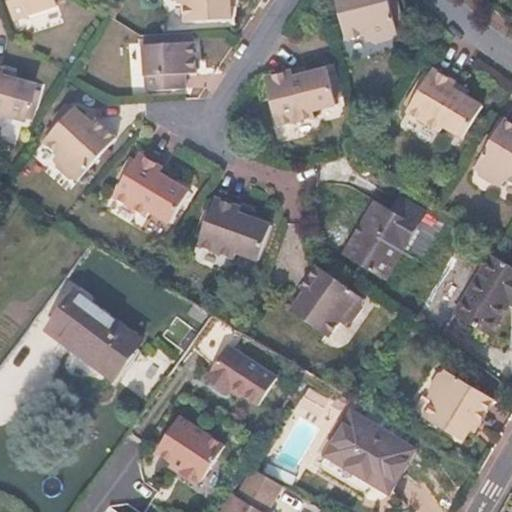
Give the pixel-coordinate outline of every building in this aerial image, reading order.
[(60,5),(58,0),(10,0),(16,19),(60,5)] [(234,17),(233,7),(232,0),(182,0),(182,2),(190,1),(191,20),(234,17)] [(338,0),(346,35),(364,31),(366,37),(371,36),(375,39),(391,36),(392,32),(398,29),(391,0),(338,0)] [(200,73),(197,40),(147,44),(150,91),(190,89),(189,73),(200,73)] [(312,64),(296,67),(297,72),(313,69),(312,64)] [(297,72),(296,67),(269,73),(281,121),(318,113),(316,106),(336,101),(327,66),(313,69),(297,72)] [(1,75),(3,68),(0,67),(0,116),(1,113),(25,120),(35,84),(16,79),(1,75)] [(18,72),(3,68),(1,75),(16,79),(18,72)] [(478,109),(461,98),(447,90),(450,85),(427,71),(402,113),(434,132),(437,128),(457,141),(478,109)] [(447,90),(461,98),(464,93),(450,85),(447,90)] [(93,122),(84,114),(77,107),(47,139),(60,152),(56,156),(60,160),(59,166),(71,175),(75,175),(80,179),(119,137),(98,118),(93,122)] [(89,110),(84,114),(93,122),(98,118),(89,110)] [(511,123),(501,118),(472,165),(476,169),(477,174),(492,183),(497,182),(500,184),(504,178),(511,182),(511,123)] [(187,188),(171,179),(157,172),(160,166),(136,152),(111,197),(144,215),(148,209),(170,221),(187,188)] [(157,172),(171,179),(174,174),(160,166),(157,172)] [(238,209),(240,203),(214,195),(198,241),(234,253),(236,247),(260,255),(272,220),(253,214),(238,209)] [(375,197),(343,253),(393,281),(425,225),(375,197)] [(255,208),(240,203),(238,209),(253,214),(255,208)] [(458,251),(419,318),(442,331),(453,312),(489,333),(507,302),(511,294),(511,266),(488,252),(481,265),(458,251)] [(307,292),(300,303),(293,312),(329,337),(339,322),(345,326),(348,321),(353,321),(363,307),(361,302),(363,298),(317,266),(301,288),(307,292)] [(78,343),(74,348),(115,378),(142,340),(92,303),(96,296),(82,286),(78,292),(75,290),(47,328),(63,340),(67,335),(78,343)] [(294,298),(300,303),(307,292),(301,288),(294,298)] [(63,340),(74,348),(78,343),(67,335),(63,340)] [(226,392),(228,389),(231,386),(243,394),(257,405),(276,378),(228,345),(206,377),(226,392)] [(475,422),(481,425),(496,401),(447,371),(445,374),(439,376),(431,388),(432,395),(429,399),(436,403),(426,418),(463,441),(469,433),(475,422)] [(231,386),(228,389),(240,398),(243,394),(231,386)] [(327,452),(376,481),(388,488),(413,448),(351,411),(327,452)] [(178,469),(176,473),(192,483),(194,481),(197,482),(221,447),(177,417),(153,451),(167,462),(178,469)] [(474,436),(481,425),(475,422),(469,433),(474,436)] [(370,490),(376,481),(327,452),(321,461),(370,490)] [(165,465),(176,473),(178,469),(167,462),(165,465)] [(266,511),(280,484),(253,468),(236,496),(232,494),(222,511),(266,511)]
